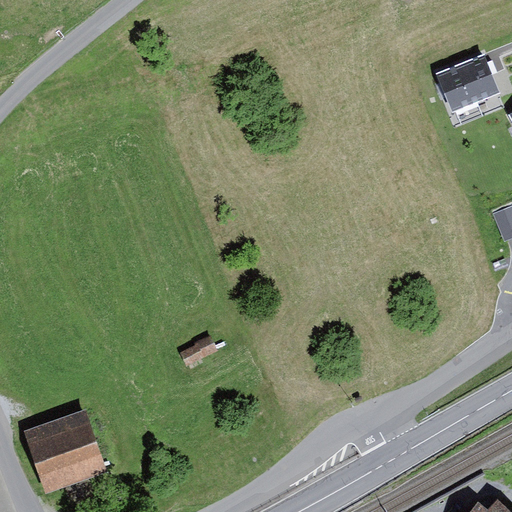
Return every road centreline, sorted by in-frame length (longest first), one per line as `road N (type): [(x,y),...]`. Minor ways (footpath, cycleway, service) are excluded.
road 1 (unclassified): [(373,420),(354,418),(326,431),(265,489),(222,511)]
road 2 (unclassified): [(0,113),(127,0)]
road 3 (unclassified): [(373,420),(381,408),(425,391),(511,337)]
road 4 (primary): [(511,392),(394,458)]
